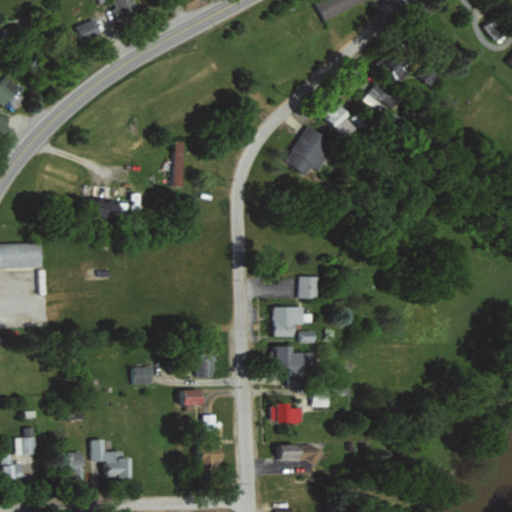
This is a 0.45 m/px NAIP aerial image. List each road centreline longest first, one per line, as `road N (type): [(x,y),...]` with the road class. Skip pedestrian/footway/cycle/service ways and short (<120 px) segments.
road 1 (residential): [(246,499),(241,176),(257,141),(404,0)]
road 2 (primary): [(0,182),(34,139),(105,78),(244,0)]
road 3 (residential): [(246,499),(0,511)]
